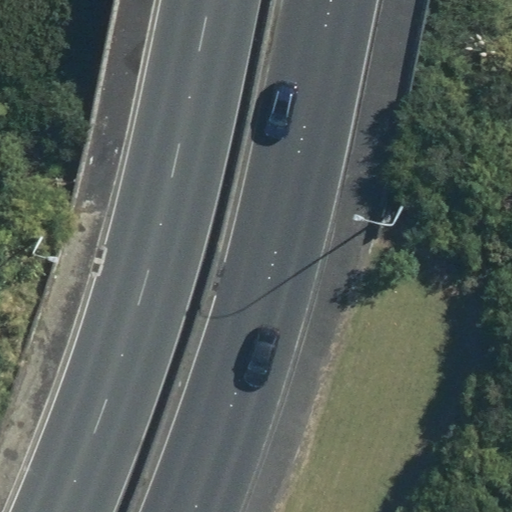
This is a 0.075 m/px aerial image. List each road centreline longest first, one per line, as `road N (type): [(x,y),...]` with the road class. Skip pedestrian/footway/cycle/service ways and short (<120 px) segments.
road 1 (primary): [(344,0),(310,179),(199,511)]
road 2 (primary): [(65,511),(169,189),(212,0)]
